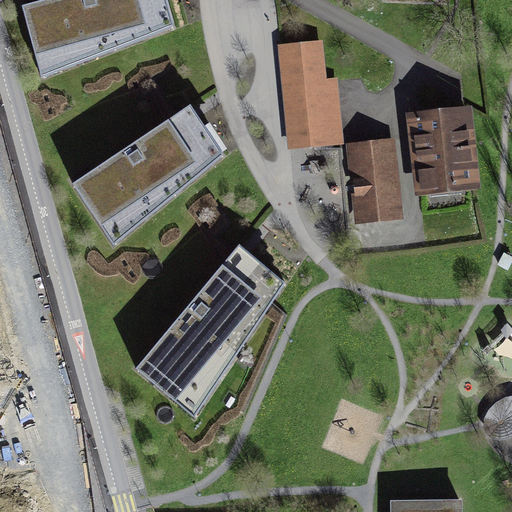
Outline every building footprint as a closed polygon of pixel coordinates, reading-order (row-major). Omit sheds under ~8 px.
[(168,0),(38,0),(23,4),(42,77),(174,22),(168,0)] [(318,44),(287,47),(294,139),(337,136),(333,81),(320,82),(318,44)] [(219,152),(187,103),(71,182),(112,247),(219,152)] [(461,104),(415,109),(425,187),(472,184),(461,104)] [(389,141),(351,145),(359,221),(397,216),(389,141)] [(285,280),(240,242),(134,366),(194,417),(285,280)] [(459,511),(460,499),(395,500),(395,511),(459,511)]
